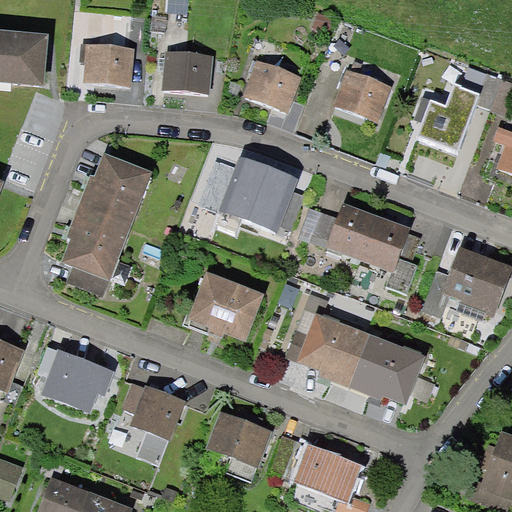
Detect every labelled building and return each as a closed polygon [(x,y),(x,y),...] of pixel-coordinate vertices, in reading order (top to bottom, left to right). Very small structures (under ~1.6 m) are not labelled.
[(0,96),(42,100),(47,45),(0,40),(0,96)] [(133,54),(83,50),(79,90),(130,94),(133,54)] [(167,61),(165,93),(207,96),(209,63),(167,61)] [(246,102),(288,120),(303,84),(262,66),(246,102)] [(490,113),(502,83),(470,71),(460,94),(484,103),(482,109),(490,113)] [(335,110),(377,127),(391,94),(348,76),(335,110)] [(511,109),(511,86),(502,83),(490,113),(508,121),(511,109)] [(448,115),(423,105),(409,143),(462,163),(482,109),(484,103),(460,94),(457,92),(448,115)] [(511,182),(511,137),(498,133),(493,148),(505,152),(496,177),(511,182)] [(154,182),(104,162),(97,181),(95,186),(90,185),(86,194),(79,214),(81,215),(133,235),(154,182)] [(239,174),(222,218),(276,238),(292,195),(239,174)] [(363,268),(379,227),(345,214),(340,225),(310,213),(298,243),(363,268)] [(133,235),(81,215),(79,214),(74,225),(65,248),(69,249),(59,273),(68,277),(105,292),(110,294),(133,235)] [(363,268),(393,280),(389,290),(408,297),(419,270),(412,267),(421,242),(379,227),(363,268)] [(511,282),(511,272),(462,256),(456,277),(445,308),(498,325),(511,282)] [(456,277),(437,270),(423,309),(442,316),(445,308),(456,277)] [(65,285),(64,287),(102,301),(105,292),(68,277),(65,285)] [(245,346),(263,302),(209,280),(191,324),(245,346)] [(350,399),(372,344),(322,324),(329,305),(312,298),(299,331),(313,337),(298,374),(320,382),(319,387),(350,399)] [(408,415),(426,365),(372,344),(350,399),(384,411),(386,407),(408,415)] [(0,346),(0,392),(4,394),(19,353),(0,346)] [(58,360),(61,361),(63,355),(46,349),(35,378),(48,383),(58,360)] [(61,361),(58,360),(48,383),(44,394),(100,415),(113,381),(61,361)] [(146,392),(131,386),(119,412),(134,419),(146,392)] [(166,449),(170,450),(187,409),(146,392),(128,435),(149,443),(148,447),(164,454),(166,449)] [(257,477),(272,439),(219,418),(204,456),(257,477)] [(511,441),(502,438),(480,493),(511,505),(511,441)] [(295,443),(282,439),(268,475),(282,480),(295,443)] [(311,449),(295,443),(282,480),(298,486),(311,455),(311,449)] [(348,511),(353,499),(363,476),(311,455),(298,486),(295,493),(338,510),(343,511),(348,511)] [(22,468),(0,459),(0,499),(10,503),(22,468)] [(122,511),(53,484),(41,511),(122,511)] [(369,511),(372,506),(353,499),(348,511),(343,511),(338,510),(336,511),(369,511)]
